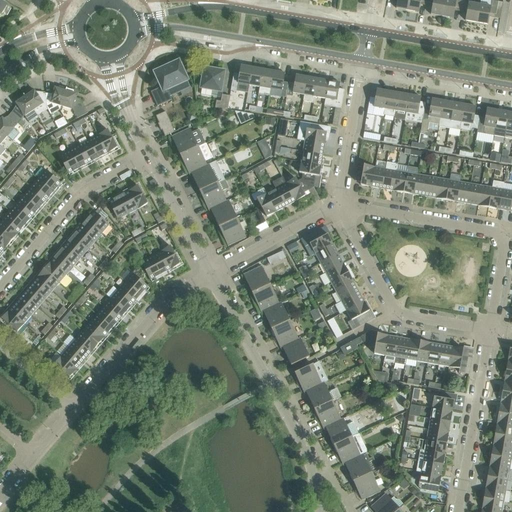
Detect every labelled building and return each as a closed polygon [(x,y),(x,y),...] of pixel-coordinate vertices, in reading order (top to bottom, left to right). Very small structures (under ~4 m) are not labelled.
[(0,0),(0,17),(3,13),(7,15),(11,8),(0,2),(1,0),(0,0)] [(396,9),(407,11),(409,0),(397,0),(396,8),(396,9)] [(409,0),(407,11),(419,12),(420,2),(427,3),(427,0),(409,0)] [(430,15),(442,17),(444,0),(427,0),(427,3),(433,4),(431,14),(430,15)] [(444,0),(442,17),(453,19),(454,11),(455,8),(461,9),(462,0),(444,0)] [(465,21),(477,23),(480,5),(469,3),(469,0),(462,0),(461,9),(467,10),(466,20),(465,20),(465,21)] [(491,7),(480,5),(477,23),(488,25),(490,14),(500,16),(503,2),(492,0),(491,7)] [(161,87),(151,92),(157,106),(172,100),(167,89),(187,80),(179,62),(176,62),(175,60),(168,63),(169,66),(155,72),(161,87)] [(234,73),(231,91),(236,92),(237,92),(239,84),(249,85),(252,68),(240,66),(240,67),(241,67),(240,74),(234,73)] [(263,70),(252,68),(249,85),(260,87),(263,70)] [(205,69),(201,88),(220,91),(224,72),(205,69)] [(260,87),(259,94),(269,95),(270,89),(273,72),(263,70),(260,87)] [(270,89),(269,95),(280,97),(280,95),(287,96),(289,83),(283,82),(284,74),(285,74),(273,72),(270,89)] [(304,95),(307,77),(295,75),(295,76),(296,76),(295,84),(289,83),(287,96),(293,97),(293,93),(304,95)] [(314,103),(315,97),(318,79),(307,77),(304,95),(303,101),(314,103)] [(315,97),(325,99),(328,81),(318,79),(315,97)] [(340,83),(328,81),(325,99),(324,106),(341,109),(344,90),(338,89),(339,84),(340,84),(340,83)] [(46,94),(45,94),(48,109),(51,114),(60,110),(61,106),(66,88),(59,86),(59,87),(59,89),(55,88),(53,94),(46,94)] [(67,88),(66,88),(61,106),(71,110),(72,109),(74,113),(85,107),(80,99),(75,98),(76,94),(73,93),(73,91),(67,89),(67,88)] [(24,94),(23,94),(38,115),(48,109),(45,94),(37,94),(34,91),(31,93),(30,91),(30,90),(24,94)] [(373,107),(385,109),(388,92),(376,90),(377,90),(376,98),(374,106),(373,106),(373,107)] [(385,109),(396,111),(399,93),(388,92),(385,109)] [(396,111),(394,119),(405,120),(406,113),(409,95),(399,93),(396,111)] [(13,111),(12,111),(22,119),(25,116),(30,124),(39,117),(38,115),(23,94),(23,95),(17,99),(18,99),(19,101),(16,103),(17,104),(18,106),(16,107),(13,111)] [(216,101),(215,108),(222,109),(227,110),(228,107),(230,97),(222,95),(221,98),(220,102),(216,101)] [(421,97),(409,95),(406,113),(405,120),(422,123),(425,107),(425,103),(419,102),(420,98),(421,98),(421,97)] [(422,123),(420,132),(427,133),(427,129),(429,123),(439,125),(440,119),(443,101),(432,99),(431,100),(432,100),(431,108),(425,107),(422,123)] [(439,127),(449,128),(454,103),(443,101),(440,119),(439,125),(439,127)] [(460,130),(461,123),(464,105),(454,103),(449,128),(460,130)] [(480,116),(474,115),(475,108),(476,108),(476,107),(464,105),(461,123),(471,124),(471,128),(478,129),(480,116)] [(85,107),(74,113),(77,119),(88,113),(85,107)] [(477,133),(494,136),(498,111),(487,109),(486,110),(487,110),(486,117),(480,116),(478,129),(477,133)] [(12,111),(9,116),(18,124),(22,119),(12,111)] [(494,136),(504,138),(509,113),(498,111),(494,136)] [(156,116),(156,117),(159,123),(160,125),(159,126),(161,130),(162,130),(164,135),(165,136),(174,132),(165,112),(156,116)] [(0,131),(7,137),(12,142),(20,133),(14,128),(18,124),(9,116),(5,120),(3,119),(2,118),(0,120),(0,131)] [(268,118),(267,125),(275,126),(276,119),(268,118)] [(63,119),(55,123),(58,128),(65,125),(63,119)] [(285,137),(288,121),(281,119),(278,136),(285,137)] [(310,131),(307,130),(305,141),(325,144),(325,141),(328,141),(329,134),(324,133),(325,127),(311,124),(310,131)] [(190,128),(171,137),(180,156),(206,144),(199,129),(192,133),(190,128)] [(108,130),(98,135),(108,153),(117,148),(108,130)] [(98,158),(108,153),(98,135),(89,140),(98,158)] [(33,137),(28,143),(33,147),(38,141),(33,137)] [(89,140),(79,146),(89,164),(98,158),(89,140)] [(305,141),(303,152),(323,155),(325,144),(305,141)] [(206,144),(180,156),(189,174),(191,173),(207,166),(205,162),(213,158),(206,143),(206,144)] [(79,169),(89,164),(79,146),(69,151),(79,169)] [(79,169),(69,151),(59,156),(60,157),(69,173),(68,173),(69,174),(79,169)] [(303,152),(301,162),(321,166),(323,155),(303,152)] [(500,163),(501,158),(501,156),(501,155),(491,153),(490,161),(500,163)] [(16,159),(20,162),(24,157),(21,154),(16,159)] [(501,158),(500,163),(507,164),(511,164),(511,158),(508,157),(501,156),(501,158)] [(16,159),(9,167),(13,170),(20,162),(16,159)] [(207,166),(191,173),(200,192),(225,180),(216,161),(207,166)] [(304,174),(303,180),(314,188),(316,176),(319,177),(321,166),(301,162),(299,173),(304,174)] [(387,162),(386,169),(382,189),(393,191),(396,171),(397,164),(387,162)] [(357,168),(355,181),(361,182),(360,185),(371,187),(375,167),(364,165),(363,169),(357,168)] [(386,169),(375,167),(371,187),(382,189),(386,169)] [(61,184),(60,183),(46,171),(46,170),(38,179),(53,192),(61,184)] [(393,191),(403,193),(407,173),(396,171),(393,191)] [(418,175),(407,173),(403,193),(414,195),(418,175)] [(428,177),(418,175),(414,195),(425,197),(428,177)] [(439,178),(428,177),(425,197),(435,198),(439,178)] [(273,183),(276,189),(286,207),(295,202),(285,184),(282,178),(273,183)] [(303,193),(314,188),(303,180),(298,183),(295,178),(285,184),(295,202),(305,196),(303,193)] [(435,198),(446,200),(449,180),(439,178),(435,198)] [(46,201),(53,192),(38,179),(31,187),(46,201)] [(225,180),(200,192),(208,210),(210,209),(226,202),(226,201),(222,192),(229,188),(225,180)] [(460,182),(449,180),(446,200),(457,202),(460,182)] [(457,202),(467,204),(471,184),(460,182),(457,202)] [(493,182),(492,188),(488,208),(499,210),(503,190),(504,183),(493,182)] [(481,186),(471,184),(467,204),(478,206),(481,186)] [(138,186),(128,191),(138,209),(148,204),(138,186)] [(478,206),(488,208),(492,188),(481,186),(478,206)] [(46,201),(31,187),(24,196),(39,209),(46,201)] [(276,189),(267,194),(276,212),(286,207),(276,189)] [(499,210),(510,212),(511,198),(511,191),(503,190),(499,210)] [(128,191),(119,196),(128,214),(138,209),(128,191)] [(266,217),(276,212),(267,194),(257,199),(266,217)] [(32,217),(39,209),(24,196),(17,204),(32,217)] [(118,220),(128,214),(119,196),(108,202),(109,203),(118,219),(117,219),(118,220)] [(210,209),(219,227),(237,219),(229,200),(226,202),(210,209)] [(32,217),(17,204),(10,212),(25,225),(32,217)] [(18,234),(25,225),(10,212),(3,220),(18,234)] [(94,212),(86,221),(102,234),(109,225),(108,224),(108,225),(94,213),(95,212),(94,212)] [(246,238),(237,219),(219,227),(228,246),(246,238)] [(18,234),(3,220),(0,223),(0,232),(11,242),(18,234)] [(86,221),(79,229),(95,242),(102,234),(86,221)] [(257,228),(259,232),(270,227),(267,222),(257,228)] [(79,229),(72,237),(88,250),(95,242),(79,229)] [(324,236),(320,229),(301,240),(309,256),(314,253),(315,254),(333,245),(328,235),(324,236)] [(0,246),(4,250),(11,242),(0,232),(0,246)] [(72,237),(65,245),(80,259),(88,250),(72,237)] [(65,245),(58,254),(73,267),(80,259),(65,245)] [(315,254),(320,264),(338,254),(333,245),(315,254)] [(170,246),(161,252),(171,269),(180,264),(170,246)] [(161,275),(171,269),(161,252),(151,257),(161,275)] [(58,254),(51,262),(66,275),(73,267),(58,254)] [(343,263),(338,254),(320,264),(325,273),(343,263)] [(150,280),(161,275),(151,257),(141,263),(141,264),(142,263),(150,279),(150,280)] [(51,262),(44,270),(59,283),(66,275),(51,262)] [(348,266),(345,267),(343,263),(325,273),(331,283),(351,271),(348,266)] [(252,293),(270,285),(261,266),(243,275),(252,293)] [(44,270),(37,278),(52,292),(59,283),(44,270)] [(355,278),(351,271),(331,283),(336,292),(354,282),(352,279),(355,278)] [(125,282),(140,296),(148,287),(147,286),(133,275),(133,274),(132,273),(125,282)] [(37,278),(30,286),(45,300),(52,292),(37,278)] [(133,304),(140,296),(125,282),(118,291),(133,304)] [(341,302),(359,292),(354,282),(336,292),(341,302)] [(303,284),(297,288),(300,293),(306,290),(303,284)] [(270,285),(252,293),(261,312),(263,311),(279,303),(277,300),(279,299),(280,296),(277,291),(275,291),(273,292),(270,285)] [(30,286),(22,295),(38,308),(45,300),(30,286)] [(306,290),(300,293),(304,299),(310,296),(306,290)] [(111,299),(126,312),(133,304),(118,291),(111,299)] [(364,301),(359,292),(341,302),(346,311),(364,301)] [(22,295),(15,303),(31,316),(38,308),(22,295)] [(119,320),(126,312),(111,299),(104,307),(119,320)] [(364,301),(346,311),(351,320),(347,322),(352,331),(371,320),(367,313),(369,311),(364,301)] [(290,321),(281,302),(263,311),(271,329),(290,321)] [(15,303),(8,311),(24,324),(31,316),(15,303)] [(96,315),(112,329),(119,320),(104,307),(96,315)] [(24,324),(8,311),(1,319),(17,333),(24,324)] [(105,337),(112,329),(96,315),(89,324),(105,337)] [(336,317),(329,320),(336,338),(342,336),(336,317)] [(298,339),(290,321),(271,329),(280,348),(300,338),(298,339)] [(82,332),(98,345),(105,337),(89,324),(82,332)] [(91,353),(98,345),(82,332),(75,340),(91,353)] [(374,354),(385,356),(388,336),(377,334),(376,344),(370,343),(369,347),(375,348),(374,354)] [(399,338),(388,336),(385,356),(395,358),(399,338)] [(282,347),(291,366),(309,357),(300,338),(280,348),(282,347)] [(359,338),(349,343),(354,351),(358,348),(357,346),(361,343),(359,338)] [(395,358),(394,363),(405,365),(410,339),(399,338),(395,358)] [(410,339),(405,365),(416,367),(417,361),(420,341),(410,339)] [(68,348),(84,362),(91,353),(75,340),(68,348)] [(417,361),(427,363),(431,343),(420,341),(417,361)] [(354,351),(349,343),(340,348),(342,352),(344,356),(354,351)] [(442,345),(431,343),(427,363),(438,365),(442,345)] [(438,365),(449,367),(452,347),(442,345),(438,365)] [(463,349),(452,347),(449,367),(459,369),(458,373),(469,374),(472,353),(463,352),(463,349)] [(77,370),(84,362),(68,348),(61,356),(77,370)] [(77,370),(61,356),(54,365),(70,378),(77,370)] [(321,383),(313,365),(295,373),(303,392),(306,391),(322,384),(321,383)] [(511,382),(504,381),(502,392),(511,393),(511,382)] [(322,384),(306,391),(306,392),(314,410),(332,401),(340,398),(337,390),(329,393),(324,382),(321,383),(322,384)] [(454,401),(451,400),(452,394),(440,392),(439,398),(434,397),(432,408),(452,412),(454,401)] [(499,393),(498,399),(501,399),(500,403),(511,404),(511,393),(502,392),(499,392),(499,393)] [(314,410),(323,428),(343,419),(343,418),(341,419),(332,401),(314,410)] [(511,404),(500,403),(499,413),(511,415),(511,404)] [(432,408),(430,419),(450,423),(452,412),(432,408)] [(511,426),(511,415),(499,413),(497,424),(511,426)] [(343,419),(323,428),(323,429),(325,428),(334,446),(352,437),(358,434),(353,422),(346,425),(343,419)] [(448,433),(450,423),(430,419),(428,430),(448,433)] [(511,426),(497,424),(495,435),(511,437),(511,426)] [(428,430),(426,440),(447,444),(448,433),(428,430)] [(511,437),(495,435),(493,445),(511,448),(511,437)] [(360,455),(352,437),(334,446),(342,464),(363,455),(363,454),(360,455)] [(445,454),(447,444),(426,440),(425,451),(445,454)] [(511,454),(511,448),(493,445),(491,456),(511,459),(511,454)] [(419,461),(443,465),(445,454),(425,451),(421,450),(419,461)] [(345,463),(353,482),(371,473),(363,455),(342,464),(345,463)] [(509,470),(511,459),(491,456),(489,467),(509,470)] [(417,472),(421,472),(441,476),(443,465),(419,461),(417,472)] [(511,470),(509,470),(489,467),(487,477),(507,481),(511,481),(511,470)] [(439,487),(441,476),(421,472),(419,483),(418,486),(420,490),(438,493),(439,487)] [(362,500),(380,492),(371,473),(353,482),(362,500)] [(506,491),(507,481),(487,477),(486,488),(506,491)] [(506,491),(486,488),(484,498),(504,502),(509,503),(511,492),(506,491)] [(391,500),(385,494),(370,507),(374,511),(396,511),(399,509),(404,505),(399,500),(395,500),(393,497),(391,500)] [(498,511),(501,511),(504,502),(484,498),(482,509),(498,511)]
